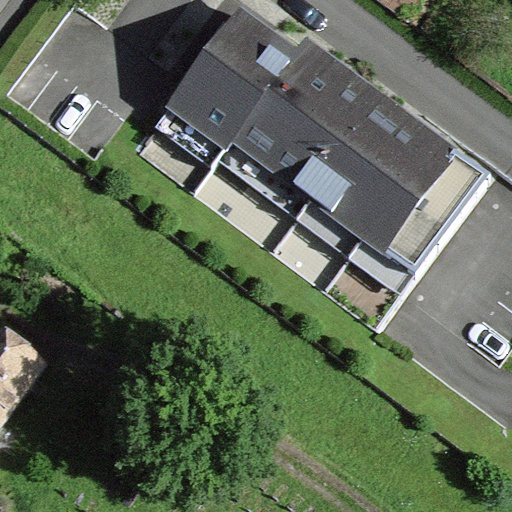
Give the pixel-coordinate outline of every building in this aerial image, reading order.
[(382,0),(409,19),(423,0),(382,0)] [(237,145),(418,280),(491,183),(418,127),(399,152),(370,131),(380,118),(301,59),(246,18),(175,112),(231,154),(237,145)] [(310,47),(301,59),(380,118),(370,131),(399,152),(418,127),(380,99),(310,47)] [(381,328),(418,280),(237,145),(231,154),(175,112),(145,151),(381,328)] [(0,435),(49,369),(0,332),(0,435)]
